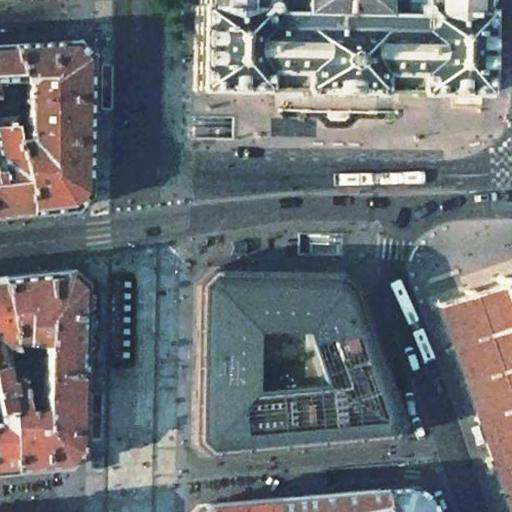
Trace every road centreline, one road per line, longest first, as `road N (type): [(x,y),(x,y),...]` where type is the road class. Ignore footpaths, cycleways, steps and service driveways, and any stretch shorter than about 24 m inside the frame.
road 1 (residential): [(0,242),(360,202)]
road 2 (residential): [(465,511),(399,292),(398,248)]
